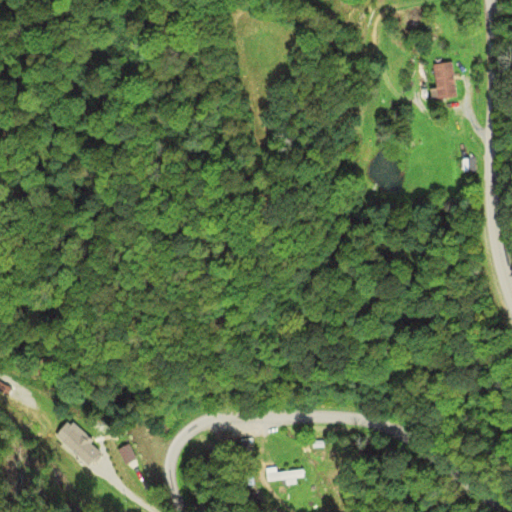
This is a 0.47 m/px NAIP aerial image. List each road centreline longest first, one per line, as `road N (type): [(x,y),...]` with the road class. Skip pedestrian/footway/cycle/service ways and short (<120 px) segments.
road 1 (tertiary): [(181,511),(166,460),(176,440),(220,415),(361,418),(405,434),(511,511)]
road 2 (tertiary): [(511,300),(493,237),(489,0)]
